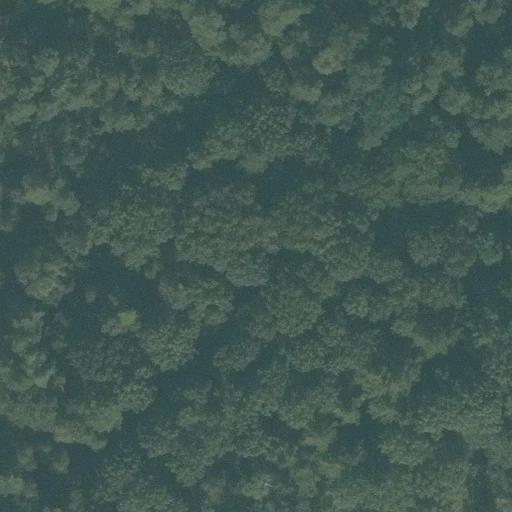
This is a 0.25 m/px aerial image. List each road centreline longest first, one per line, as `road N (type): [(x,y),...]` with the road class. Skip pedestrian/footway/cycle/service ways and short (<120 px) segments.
road 1 (track): [(354,119),(113,0)]
road 2 (track): [(325,511),(511,432)]
road 3 (track): [(511,202),(354,119)]
road 4 (track): [(354,119),(318,0)]
